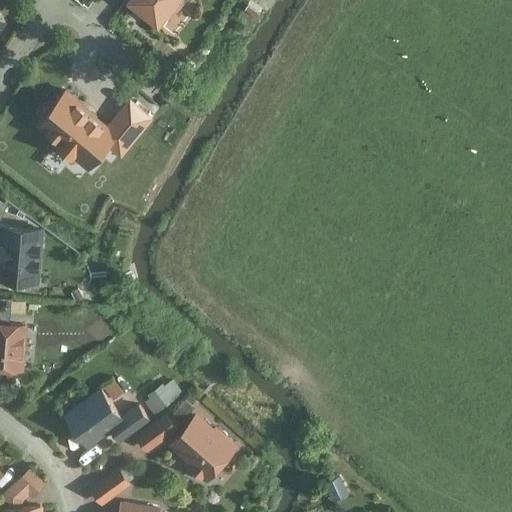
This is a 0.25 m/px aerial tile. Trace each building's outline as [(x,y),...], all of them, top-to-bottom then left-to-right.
[(134,0),(162,22),(179,0),(134,0)] [(67,86),(40,120),(93,162),(110,141),(120,128),(111,121),(67,86)] [(120,128),(110,141),(125,152),(157,113),(134,94),(111,121),(120,128)] [(0,221),(8,201),(0,198),(0,221)] [(41,277),(44,225),(6,223),(2,275),(41,277)] [(0,318),(13,319),(15,296),(0,294),(0,318)] [(0,363),(26,365),(29,320),(13,319),(0,318),(0,363)] [(165,394),(180,385),(174,376),(146,394),(156,410),(170,401),(165,394)] [(105,386),(69,414),(92,444),(114,427),(128,416),(126,413),(105,386)] [(140,402),(126,413),(128,416),(114,427),(123,440),(152,418),(140,402)] [(170,411),(140,432),(150,448),(181,426),(170,411)] [(239,445),(200,413),(172,446),(211,478),(239,445)] [(7,507),(26,506),(27,499),(48,481),(34,467),(7,492),(7,507)] [(123,467),(95,487),(106,502),(133,481),(123,467)] [(163,506),(124,499),(121,511),(166,511),(162,511),(163,506)]
